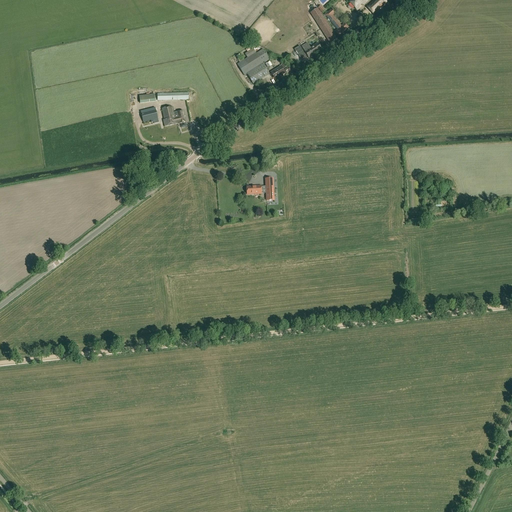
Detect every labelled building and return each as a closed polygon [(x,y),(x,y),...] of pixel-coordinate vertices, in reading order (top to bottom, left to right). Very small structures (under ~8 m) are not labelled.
[(325,9),(334,3),(331,0),(325,0),(321,3),(325,9)] [(347,0),(357,10),(368,0),(347,0)] [(373,15),(387,2),(384,0),(374,0),(366,7),(373,15)] [(333,16),(336,13),(331,8),(324,15),(337,29),(341,26),(333,16)] [(311,13),(330,44),(337,40),(318,9),(311,13)] [(382,15),(368,24),(372,28),(385,19),(382,15)] [(344,23),(341,26),(337,29),(341,34),(348,28),(344,23)] [(352,33),(357,37),(361,33),(357,29),(352,33)] [(305,52),(309,58),(314,55),(318,53),(318,52),(321,50),(318,44),(310,48),(311,48),(305,52)] [(294,50),(301,60),(306,57),(300,47),(294,50)] [(257,54),(256,53),(254,50),(253,49),(245,55),(245,54),(237,59),(240,63),(237,64),(244,76),(247,74),(253,84),(269,74),(263,64),(270,60),(264,50),(257,54)] [(271,73),(275,79),(276,79),(276,80),(280,78),(279,77),(285,73),(281,66),(271,73)] [(156,102),(155,98),(155,94),(139,96),(140,104),(156,102)] [(175,116),(174,116),(172,107),(162,109),(165,120),(164,120),(165,127),(185,122),(183,111),(178,112),(179,117),(175,118),(175,116)] [(148,122),(154,120),(155,124),(159,123),(158,119),(156,111),(146,114),(148,122)] [(273,179),(269,179),(269,177),(266,177),(266,179),(267,201),(274,201),(273,179)] [(255,195),(261,194),(261,186),(253,186),(253,187),(247,187),(247,195),(255,194),(255,195)]
